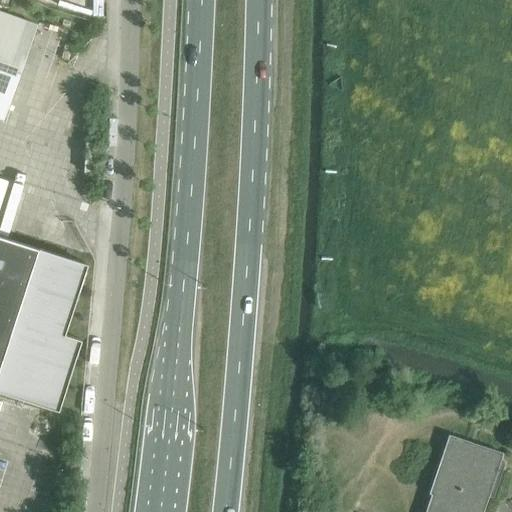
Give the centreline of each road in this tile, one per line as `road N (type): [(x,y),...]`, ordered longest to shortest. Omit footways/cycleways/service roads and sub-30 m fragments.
road 1 (unclassified): [(93,511),(132,62),(130,0)]
road 2 (primary): [(201,0),(160,511)]
road 3 (primary): [(224,511),(258,0)]
road 4 (unknown): [(113,308),(43,206),(29,154),(58,86),(130,15)]
